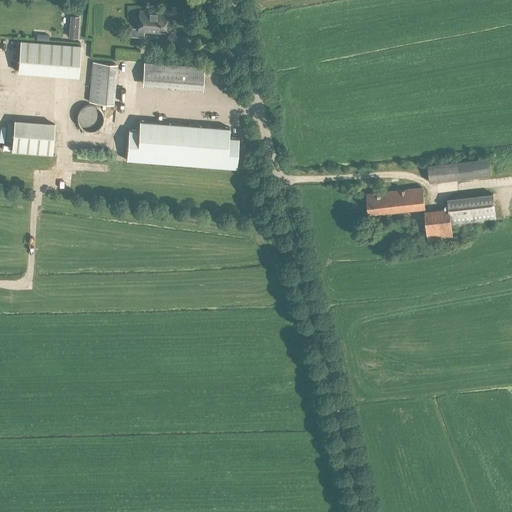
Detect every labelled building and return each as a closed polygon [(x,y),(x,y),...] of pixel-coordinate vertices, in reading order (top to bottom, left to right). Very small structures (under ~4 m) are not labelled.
[(144,31),(165,33),(166,13),(140,11),(138,29),(130,28),(129,37),(143,38),(144,31)] [(79,17),(70,16),(69,37),(77,38),(79,17)] [(78,76),(80,46),(20,41),(18,71),(78,76)] [(111,104),(115,64),(92,62),(89,102),(111,104)] [(203,88),(204,68),(144,63),(142,83),(203,88)] [(81,109),(79,110),(78,112),(78,113),(77,115),(77,117),(76,119),(77,120),(77,122),(78,124),(78,125),(79,127),(80,128),(82,129),(83,130),(84,130),(86,131),(87,131),(89,131),(91,131),(92,131),(94,131),(96,130),(97,129),(99,127),(100,126),(101,125),(102,123),(102,121),(102,120),(102,119),(102,117),(102,116),(102,114),(101,112),(100,111),(99,110),(97,108),(96,107),(94,106),(92,106),(91,106),(89,106),(87,106),(86,106),(84,107),(83,107),(82,108),(81,109)] [(11,151),(16,152),(52,154),(54,124),(14,121),(11,151)] [(138,131),(128,130),(126,160),(236,169),(238,139),(228,138),(229,128),(139,121),(138,131)] [(488,159),(428,165),(429,182),(490,176),(488,159)] [(422,188),(367,194),(369,214),(425,208),(422,188)] [(425,213),(428,240),(463,236),(465,224),(497,221),(493,193),(448,198),(450,210),(425,213)]
